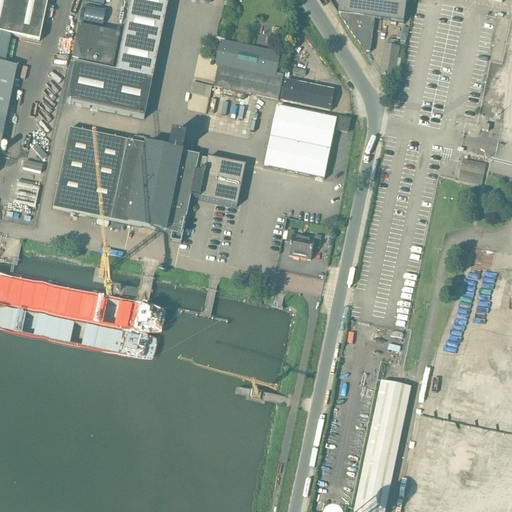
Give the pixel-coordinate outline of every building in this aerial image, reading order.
[(0,0),(0,33),(11,36),(39,42),(47,0),(0,0)] [(151,83),(168,0),(129,0),(114,75),(151,83)] [(341,15),(354,17),(366,19),(375,21),(403,25),(408,0),(340,0),(339,15),(341,15)] [(341,15),(341,18),(351,34),(354,17),(341,15)] [(351,34),(356,41),(357,40),(365,52),(370,53),(375,21),(366,19),(354,17),(351,34)] [(111,69),(118,34),(78,26),(70,60),(111,69)] [(0,33),(0,67),(16,70),(16,69),(4,66),(11,36),(0,33)] [(384,45),(380,76),(396,78),(397,69),(400,69),(402,60),(398,60),(400,48),(398,47),(399,42),(389,40),(388,46),(384,45)] [(283,76),(275,74),(280,55),(221,42),(216,66),(218,67),(214,88),(258,97),(256,110),(273,113),(276,100),(279,101),(283,76)] [(72,66),(64,105),(143,122),(151,83),(114,75),(72,66)] [(0,67),(0,145),(16,70),(0,67)] [(286,82),(282,102),(332,112),(335,92),(286,82)] [(208,86),(193,83),(190,94),(205,98),(208,86)] [(277,107),(265,167),(325,179),(337,120),(277,107)] [(350,121),(340,119),(338,131),(347,133),(350,121)] [(180,245),(190,199),(190,198),(190,197),(198,199),(198,200),(198,201),(236,209),(245,167),(207,160),(198,158),(198,157),(181,154),(184,139),(170,136),(167,152),(127,143),(69,131),(53,210),(111,222),(165,234),(171,235),(170,243),(169,242),(169,243),(180,245)] [(300,259),(304,238),(294,236),(295,232),(289,230),(286,243),(292,244),(289,257),(300,259)] [(304,238),(300,259),(311,261),(313,249),(319,250),(322,237),(316,236),(315,240),(304,238)] [(386,511),(411,388),(382,382),(355,511),(386,511)]
